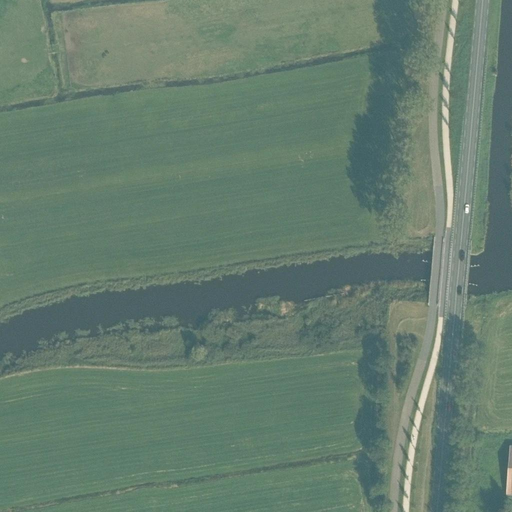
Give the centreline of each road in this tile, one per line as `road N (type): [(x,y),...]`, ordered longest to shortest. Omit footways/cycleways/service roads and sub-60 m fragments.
road 1 (unclassified): [(393,511),(404,421),(432,309),(440,212),(432,103),(443,0)]
road 2 (primary): [(437,511),(482,0)]
